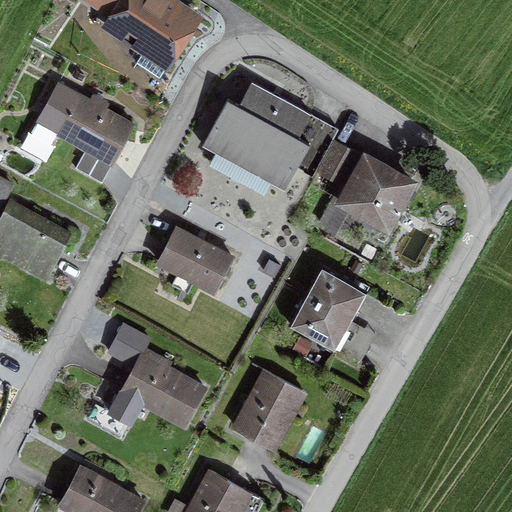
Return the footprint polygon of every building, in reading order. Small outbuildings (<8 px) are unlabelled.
[(94,0),(120,15),(129,0),(94,0)] [(210,20),(175,0),(129,0),(120,15),(112,29),(181,69),(210,20)] [(282,181),(293,187),(319,139),(308,133),(319,112),(264,83),(252,104),(236,96),(210,144),(227,152),(220,166),(275,195),(282,181)] [(67,133),(122,162),(143,123),(88,94),(67,133)] [(348,147),(334,141),(321,171),(335,177),(348,147)] [(351,198),(398,225),(423,182),(376,155),(351,198)] [(0,202),(3,204),(13,186),(0,179),(0,202)] [(0,237),(0,249),(49,276),(70,237),(16,208),(0,237)] [(163,263),(217,292),(238,253),(184,224),(163,263)] [(331,266),(314,297),(355,320),(372,290),(331,266)] [(342,343),(355,320),(314,297),(301,320),(342,343)] [(150,401),(189,422),(210,383),(151,351),(119,410),(140,420),(150,401)] [(272,368),(242,422),(281,444),(311,390),(272,368)] [(71,507),(79,511),(138,511),(146,497),(92,468),(71,507)] [(220,472),(197,511),(248,511),(259,494),(220,472)]
